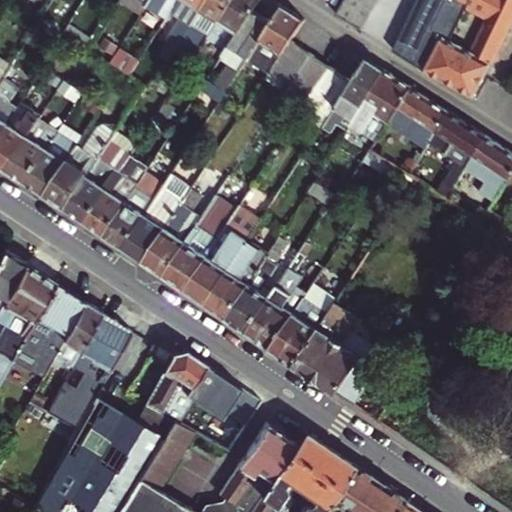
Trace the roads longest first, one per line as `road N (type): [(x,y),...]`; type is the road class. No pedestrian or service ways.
road 1 (tertiary): [(0,198),(465,511)]
road 2 (residential): [(298,0),(511,135)]
